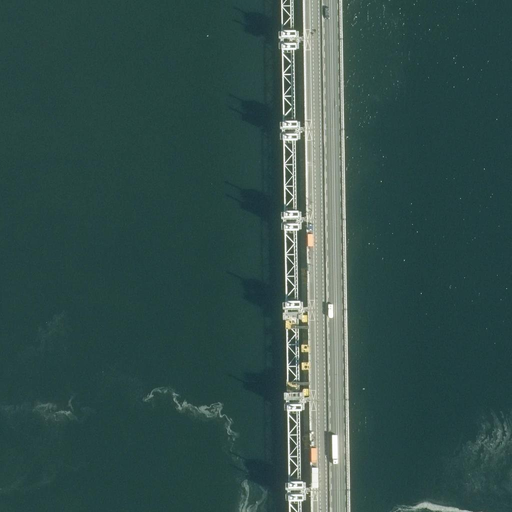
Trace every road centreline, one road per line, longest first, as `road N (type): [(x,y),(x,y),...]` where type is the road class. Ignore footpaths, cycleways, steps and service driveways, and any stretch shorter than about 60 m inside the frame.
road 1 (primary): [(339,511),(331,0)]
road 2 (unclassified): [(320,511),(312,0)]
